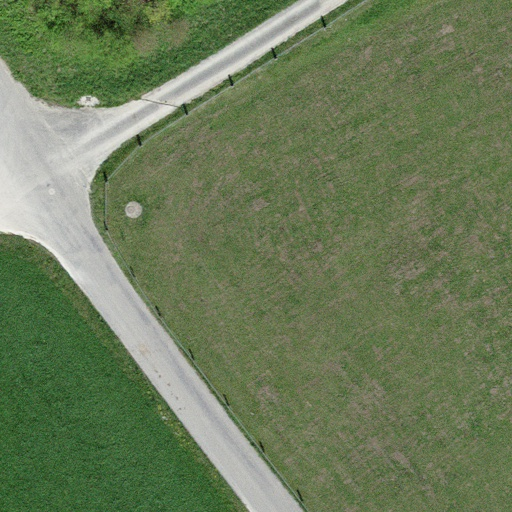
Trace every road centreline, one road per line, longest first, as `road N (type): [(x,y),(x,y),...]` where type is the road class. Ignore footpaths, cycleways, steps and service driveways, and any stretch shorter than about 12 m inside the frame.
road 1 (unclassified): [(278,511),(88,261),(0,110)]
road 2 (track): [(0,196),(323,0)]
